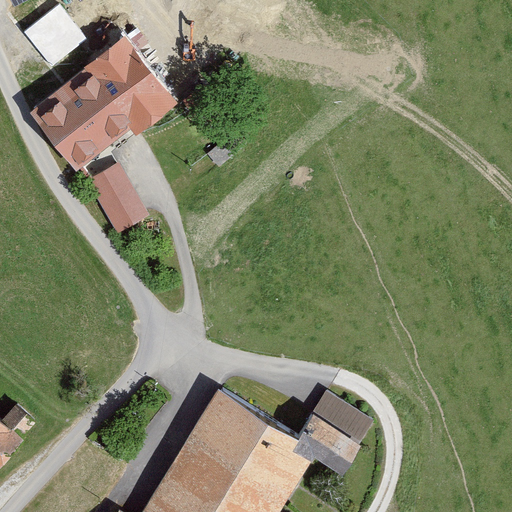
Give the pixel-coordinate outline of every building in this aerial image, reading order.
[(32,116),(71,163),(156,94),(118,47),(32,116)] [(200,90),(186,99),(202,123),(216,114),(200,90)] [(113,226),(140,213),(117,165),(90,177),(113,226)] [(300,436),(217,387),(142,511),(268,511),(306,449),(339,469),(369,418),(326,393),(300,436)] [(0,452),(29,419),(19,410),(5,426),(0,421),(0,452)]
